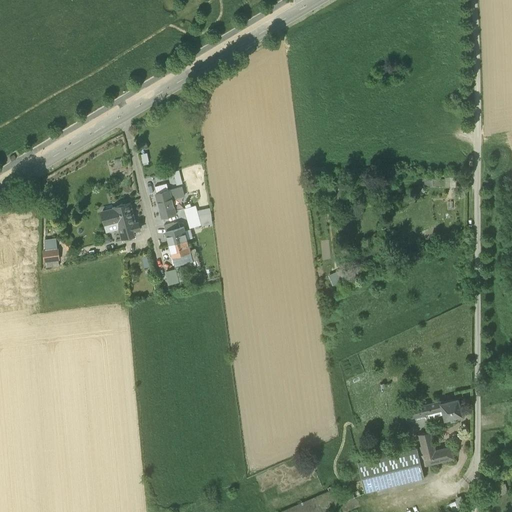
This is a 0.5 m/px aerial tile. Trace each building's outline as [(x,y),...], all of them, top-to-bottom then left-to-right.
[(429,184),(445,184),(445,175),(429,175),(429,184)] [(170,191),(172,199),(184,196),(182,187),(170,191)] [(156,194),(163,218),(176,215),(172,199),(170,191),(156,194)] [(113,208),(113,210),(102,213),(105,225),(117,222),(119,229),(122,239),(134,236),(133,232),(140,230),(138,223),(136,223),(130,203),(113,208)] [(190,228),(201,225),(195,206),(191,207),(190,205),(186,206),(187,209),(185,209),(190,228)] [(117,222),(105,225),(107,232),(119,229),(117,222)] [(164,226),(166,232),(180,228),(179,224),(175,226),(174,224),(164,226)] [(166,232),(169,245),(187,240),(184,227),(180,228),(166,232)] [(66,237),(61,241),(68,251),(73,247),(66,237)] [(58,261),(60,261),(58,249),(57,249),(56,238),(45,239),(46,250),(43,250),(44,262),(46,262),(46,266),(59,265),(58,261)] [(191,253),(187,240),(169,245),(173,258),(191,253)] [(174,263),(174,264),(178,263),(192,259),(191,253),(173,258),(174,263)] [(329,274),(333,286),(344,281),(339,270),(329,274)] [(458,399),(441,403),(442,410),(443,413),(444,420),(450,418),(454,417),(462,415),(458,399)] [(428,413),(442,410),(441,403),(441,401),(424,405),(426,414),(428,413)] [(412,408),(414,417),(426,414),(424,405),(412,408)] [(439,414),(443,413),(442,410),(428,413),(430,419),(437,418),(439,414)] [(422,447),(423,453),(436,450),(431,431),(419,434),(422,447)] [(451,446),(436,450),(423,453),(426,465),(454,458),(451,446)] [(417,449),(421,466),(426,465),(423,453),(422,447),(417,449)] [(358,463),(365,493),(424,478),(421,466),(417,449),(417,448),(358,463)] [(332,491),(325,494),(332,509),(339,506),(332,491)] [(282,511),(324,511),(332,509),(325,494),(282,511)] [(463,497),(450,501),(453,510),(466,505),(463,497)]
